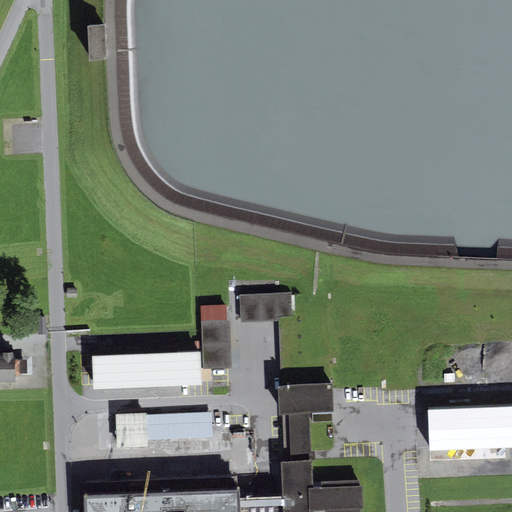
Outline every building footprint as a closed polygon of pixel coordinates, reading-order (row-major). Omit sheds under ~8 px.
[(89,25),(90,58),(105,57),(104,24),(89,25)] [(241,318),(293,316),(292,291),(240,293),(241,318)] [(204,368),(231,367),(229,319),(201,320),(204,368)] [(200,348),(92,352),(93,385),(202,381),(200,348)] [(0,377),(13,377),(13,373),(22,373),(22,359),(13,359),(13,355),(0,354),(0,377)] [(322,484),(313,484),(312,457),(310,457),(308,409),(333,408),(332,380),(279,382),(280,410),(283,410),(284,458),(281,458),(283,511),(313,511),(314,508),(318,508),(323,507),(322,511),(361,511),(361,505),(364,505),(363,482),(359,482),(359,477),(321,479),(322,484)] [(511,404),(428,407),(430,447),(511,444),(511,404)] [(148,444),(148,440),(147,414),(147,410),(115,411),(117,445),(148,444)] [(211,411),(147,414),(148,440),(213,437),(211,411)] [(312,413),(313,421),(333,421),(332,412),(312,413)] [(238,505),(251,504),(248,441),(235,442),(238,505)] [(225,506),(235,505),(232,442),(222,442),(225,506)]
